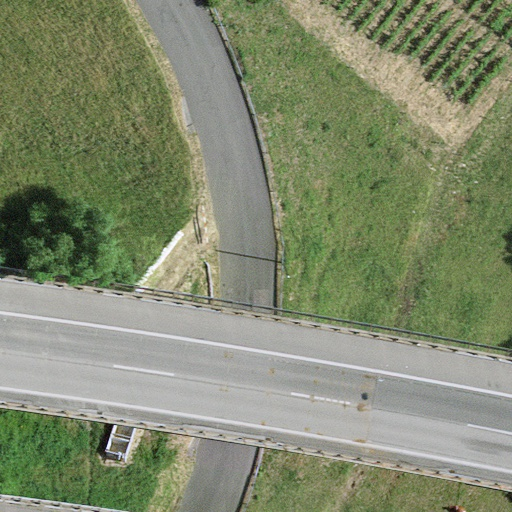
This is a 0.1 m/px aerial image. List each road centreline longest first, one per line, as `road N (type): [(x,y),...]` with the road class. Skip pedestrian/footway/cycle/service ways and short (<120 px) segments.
road 1 (unclassified): [(203,511),(238,411),(244,274),(219,113),(165,0)]
road 2 (motorway): [(511,429),(0,347)]
